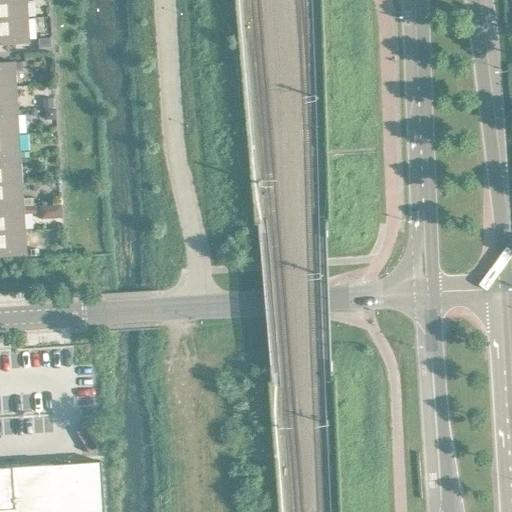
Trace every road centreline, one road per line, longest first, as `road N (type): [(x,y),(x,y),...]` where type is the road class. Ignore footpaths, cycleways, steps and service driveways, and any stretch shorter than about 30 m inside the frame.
road 1 (unclassified): [(192,306),(199,242),(176,147),(167,0)]
road 2 (secondary): [(420,0),(434,291)]
road 3 (secondary): [(508,288),(484,0)]
road 4 (tertiary): [(192,306),(434,291)]
road 5 (secondary): [(434,291),(446,511)]
road 6 (tertiary): [(0,316),(192,306)]
